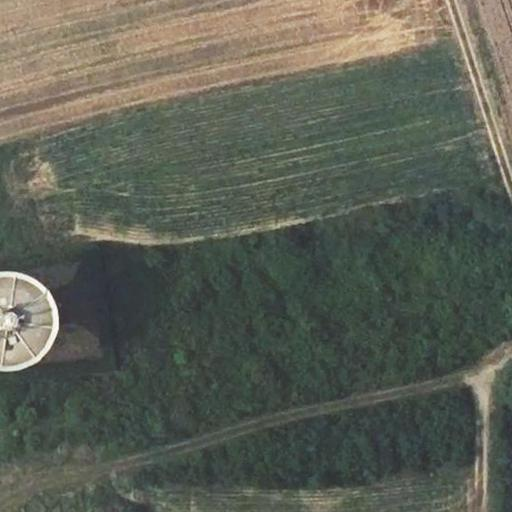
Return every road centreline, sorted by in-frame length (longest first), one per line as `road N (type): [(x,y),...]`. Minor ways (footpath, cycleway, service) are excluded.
road 1 (track): [(490,383),(461,377),(307,410),(83,473)]
road 2 (track): [(452,0),(511,184)]
road 3 (track): [(511,359),(483,398),(479,511)]
